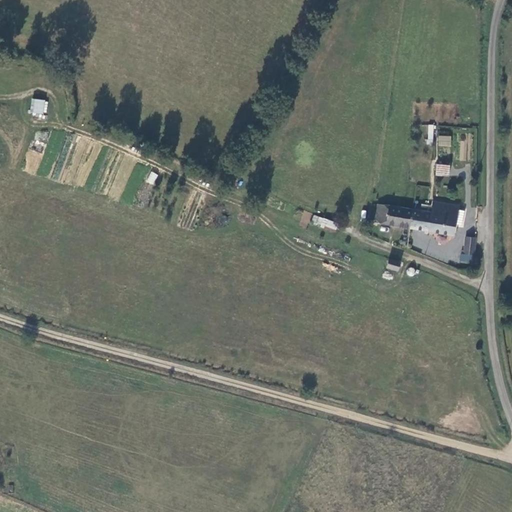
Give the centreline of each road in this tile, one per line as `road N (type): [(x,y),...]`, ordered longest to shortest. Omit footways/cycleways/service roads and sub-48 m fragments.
road 1 (track): [(0,316),(511,455)]
road 2 (unclassified): [(496,0),(489,302),(511,418)]
